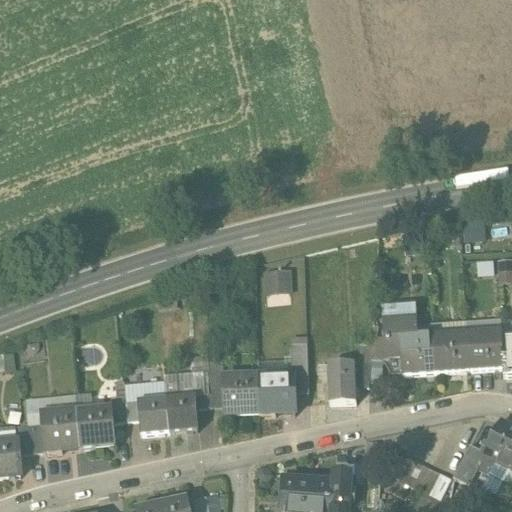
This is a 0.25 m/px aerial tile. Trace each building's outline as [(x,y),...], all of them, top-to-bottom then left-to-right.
[(511,285),(511,262),(501,262),(500,285),(511,285)] [(293,305),(293,272),(267,272),(267,305),(293,305)] [(433,345),(415,346),(413,328),(385,329),(385,337),(387,367),(401,366),(402,383),(435,381),(433,345)] [(371,354),(369,389),(380,390),(382,367),(387,367),(385,337),(373,338),(371,354)] [(501,340),(468,342),(470,378),(503,376),(502,348),(501,340)] [(468,342),(433,345),(435,381),(470,378),(468,342)] [(511,347),(502,348),(503,376),(503,383),(511,382),(511,347)] [(292,382),(292,403),(308,402),(306,352),(288,352),(290,382),(292,382)] [(353,372),(353,394),(368,394),(369,389),(371,354),(359,354),(359,371),(353,372)] [(208,383),(208,415),(222,414),(221,382),(221,369),(207,370),(208,383)] [(353,372),(330,373),(330,385),(328,385),(328,411),(354,411),(353,394),(353,372)] [(290,384),(272,384),(272,383),(257,383),(257,384),(259,423),(273,422),(273,418),(291,417),(292,422),(293,422),(292,403),(292,382),(290,382),(290,384)] [(193,387),(194,416),(208,415),(208,383),(192,384),(193,387)] [(257,384),(237,385),(237,384),(221,385),(222,414),(223,424),(238,424),(239,419),(256,418),(256,423),(259,423),(257,384)] [(165,391),(165,407),(168,440),(196,438),(194,416),(193,404),(193,387),(165,391)] [(112,414),(114,431),(128,430),(126,411),(124,394),(124,390),(115,391),(116,405),(111,405),(111,414),(112,414)] [(126,411),(137,410),(138,429),(139,443),(168,440),(165,407),(165,391),(124,394),(126,411)] [(126,411),(128,430),(138,429),(137,410),(126,411)] [(111,416),(92,418),(92,416),(77,418),(77,419),(80,457),(95,456),(95,451),(113,449),(114,454),(115,454),(114,431),(112,414),(111,414),(111,415),(111,416)] [(77,419),(58,421),(58,420),(41,422),(43,432),(45,459),(46,460),(61,459),(61,454),(78,453),(79,457),(80,457),(77,419)] [(511,470),(511,431),(501,427),(477,473),(504,486),(510,475),(511,470)] [(15,436),(15,449),(17,449),(18,461),(31,460),(29,433),(29,431),(15,433),(15,436)] [(31,460),(45,459),(43,432),(29,433),(31,460)] [(397,460),(373,448),(365,450),(364,469),(386,480),(397,460)] [(15,449),(0,450),(0,484),(20,482),(18,461),(17,449),(15,449)] [(480,456),(469,451),(458,473),(470,478),(480,456)] [(407,465),(397,460),(386,480),(397,485),(407,465)] [(418,470),(407,465),(397,485),(408,491),(418,470)] [(429,475),(418,470),(408,491),(418,496),(429,475)] [(439,481),(429,475),(418,496),(429,501),(439,481)] [(451,487),(439,481),(429,501),(440,507),(451,487)] [(330,511),(332,489),(284,485),(282,511),(330,511)] [(349,511),(351,490),(332,489),(330,511),(349,511)] [(208,511),(206,502),(192,505),(193,511),(208,511)] [(189,511),(187,503),(160,508),(161,511),(189,511)]
